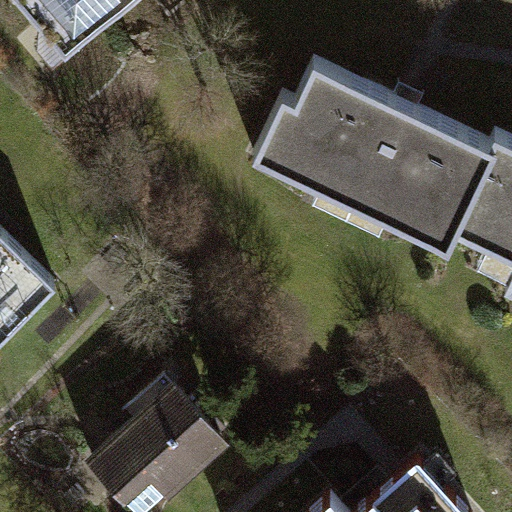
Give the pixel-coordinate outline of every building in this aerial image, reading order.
[(12,0),(15,2),(16,1),(38,26),(46,19),(64,40),(54,48),(57,52),(118,0),(12,0)] [(445,220),(485,136),(396,95),(306,52),(287,92),(275,86),(245,148),(310,178),(314,170),(379,200),(375,209),(437,238),(445,220)] [(498,278),(511,284),(511,136),(490,126),(485,136),(445,220),(510,251),(498,278)] [(0,321),(45,276),(0,231),(0,321)] [(133,409),(84,453),(132,506),(215,432),(158,369),(124,399),(128,402),(133,409)]
